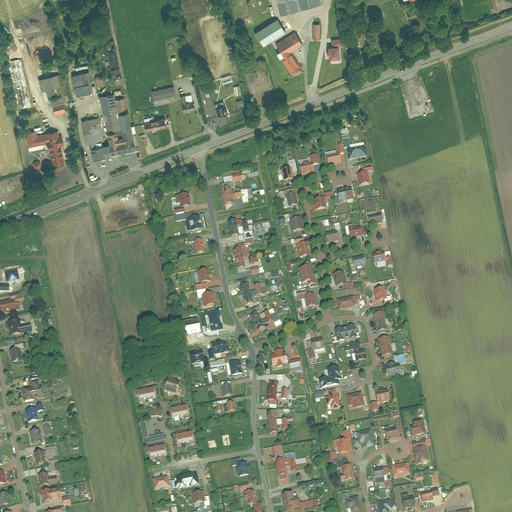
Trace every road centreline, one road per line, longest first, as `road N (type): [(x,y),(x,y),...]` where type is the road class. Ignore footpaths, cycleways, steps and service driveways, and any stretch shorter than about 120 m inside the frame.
road 1 (secondary): [(511,25),(198,149)]
road 2 (secondary): [(198,149),(0,227)]
road 3 (residential): [(198,149),(241,334)]
road 4 (residential): [(27,511),(1,379)]
